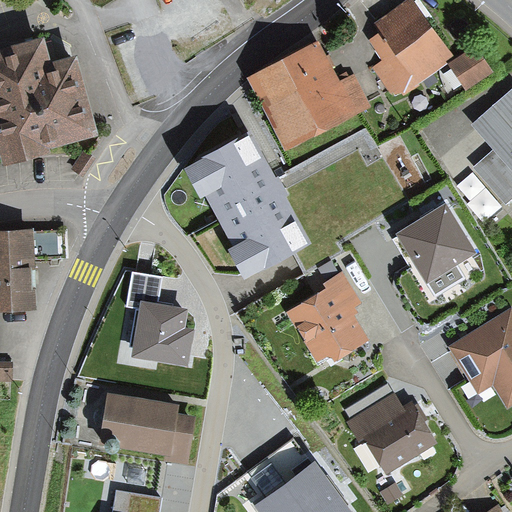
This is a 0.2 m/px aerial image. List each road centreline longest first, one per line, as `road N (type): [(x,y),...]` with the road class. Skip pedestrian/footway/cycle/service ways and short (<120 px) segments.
road 1 (residential): [(122,205),(178,244),(217,309),(224,361),(201,511)]
road 2 (tertiary): [(24,511),(57,345),(122,205)]
road 3 (tertiary): [(122,205),(210,94),(327,0)]
